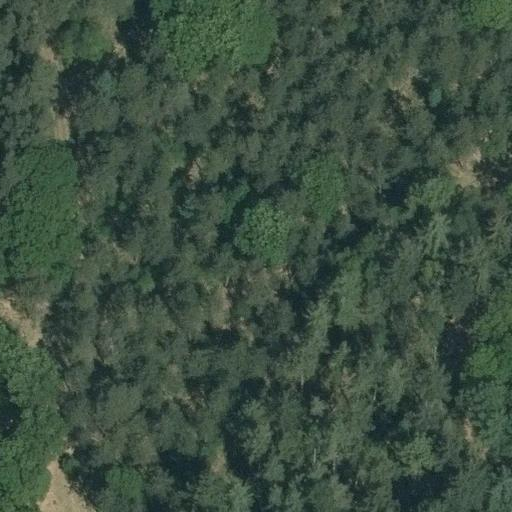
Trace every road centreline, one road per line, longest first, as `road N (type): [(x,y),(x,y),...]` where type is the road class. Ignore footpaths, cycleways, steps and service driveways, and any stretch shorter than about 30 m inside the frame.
road 1 (track): [(53,358),(66,231),(50,0)]
road 2 (track): [(59,90),(167,0)]
